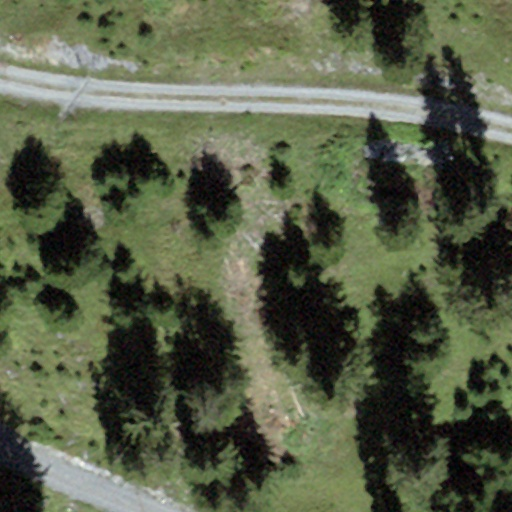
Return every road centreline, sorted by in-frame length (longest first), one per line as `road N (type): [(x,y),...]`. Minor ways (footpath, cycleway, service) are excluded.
road 1 (track): [(511,122),(0,76)]
road 2 (track): [(0,444),(137,511)]
